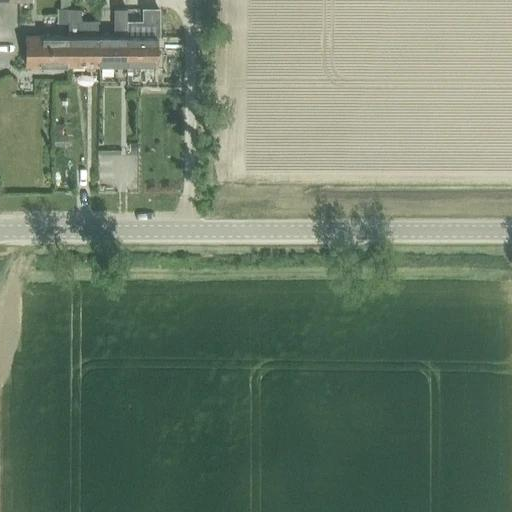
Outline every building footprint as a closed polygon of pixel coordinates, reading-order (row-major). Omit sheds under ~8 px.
[(68,9),(58,10),(58,24),(68,24),(68,9)] [(97,36),(97,21),(80,21),(80,9),(68,9),(68,24),(68,36),(68,66),(97,66),(97,36)] [(126,36),(126,35),(126,9),(113,9),(114,36),(97,36),(97,66),(126,66),(126,36)] [(126,36),(126,66),(155,66),(156,66),(156,36),(171,36),(171,10),(156,10),(156,9),(145,9),(145,35),(126,35),(126,36)] [(68,36),(40,36),(38,36),(27,36),(25,36),(25,67),(27,67),(68,66),(68,36)]
